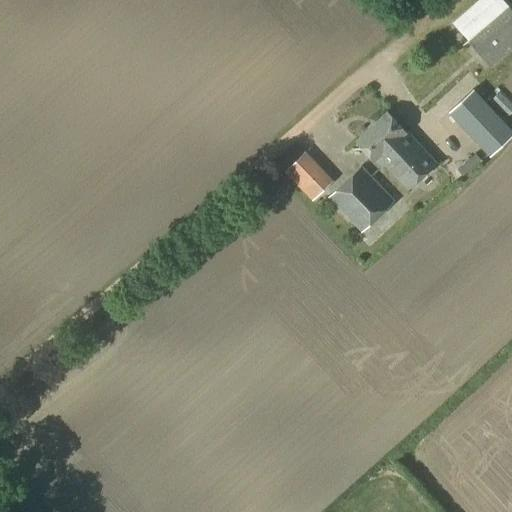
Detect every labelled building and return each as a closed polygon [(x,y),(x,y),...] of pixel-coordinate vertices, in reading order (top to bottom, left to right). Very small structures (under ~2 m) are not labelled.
[(491,67),(511,48),(511,12),(501,0),(479,0),(453,23),(491,67)] [(511,135),(511,130),(509,127),(473,89),(449,111),(490,155),(497,149),(511,135)] [(435,164),(406,132),(387,112),(356,141),(375,161),(379,157),(408,189),(435,164)] [(312,201),(333,182),(306,152),(285,172),(312,201)] [(362,231),(394,202),(361,167),(329,197),(362,231)]
